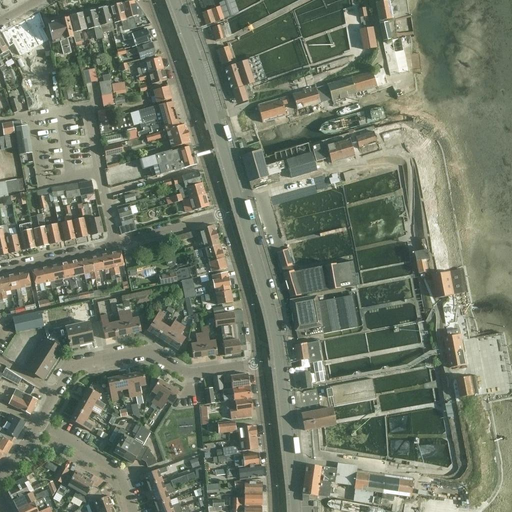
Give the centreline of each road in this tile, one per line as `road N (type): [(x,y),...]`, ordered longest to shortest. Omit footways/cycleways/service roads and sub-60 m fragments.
road 1 (secondary): [(294,511),(270,316),(172,0)]
road 2 (residential): [(37,423),(51,394),(82,363),(148,351),(186,373),(256,364)]
road 3 (residential): [(219,215),(144,0)]
road 4 (residential): [(0,270),(219,215)]
road 5 (residential): [(256,364),(219,215)]
road 6 (residential): [(273,511),(256,364)]
road 7 (residential): [(135,511),(116,470),(37,423)]
